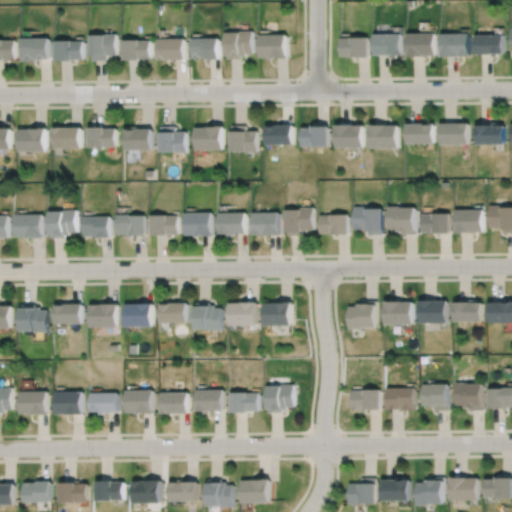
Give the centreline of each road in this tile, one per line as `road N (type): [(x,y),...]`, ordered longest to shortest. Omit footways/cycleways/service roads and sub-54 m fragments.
road 1 (residential): [(511,265),(0,271)]
road 2 (residential): [(511,88),(0,93)]
road 3 (residential): [(511,441),(0,446)]
road 4 (residential): [(320,267),(323,477),(305,511)]
